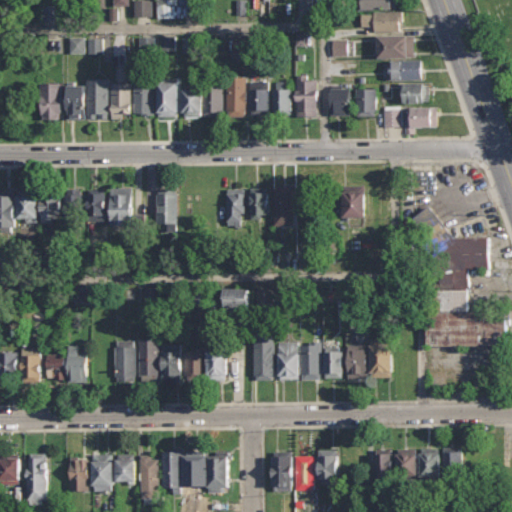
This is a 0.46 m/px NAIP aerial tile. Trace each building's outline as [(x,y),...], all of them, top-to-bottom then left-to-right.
[(154,0),(135,0),(135,16),(154,16),(154,0)] [(194,0),(192,0),(160,0),(160,17),(194,18),(194,0)] [(234,15),(234,0),(243,0),(244,15),(234,15)] [(361,0),(362,31),(404,30),(404,9),(396,9),(395,0),(361,0)] [(60,4),(44,4),(44,22),(60,22),(60,4)] [(416,57),(416,34),(377,34),(377,57),(416,57)] [(248,35),(234,35),(234,52),(248,52),(248,35)] [(71,52),(86,52),(86,36),(71,36),(71,52)] [(140,37),(140,54),(156,54),(156,37),(140,37)] [(161,37),(161,54),(177,53),(177,37),(161,37)] [(183,37),(183,54),(199,53),(199,37),(183,37)] [(330,54),(330,38),(344,37),(344,54),(330,54)] [(89,52),(103,52),(103,38),(89,38),(89,52)] [(424,79),(424,59),(390,59),(390,79),(424,79)] [(132,117),(132,67),(113,67),(113,117),(132,117)] [(297,117),(319,117),(319,75),(297,75),(297,117)] [(228,116),(248,116),(248,76),(228,76),(228,116)] [(110,118),(110,78),(89,78),(89,118),(110,118)] [(179,117),(179,80),(159,80),(159,117),(179,117)] [(270,80),(251,80),(251,116),(270,116),(270,80)] [(87,118),(86,81),(68,81),(69,118),(87,118)] [(292,81),(274,81),(274,115),(292,115),(292,81)] [(155,115),(155,82),(136,82),(136,115),(155,115)] [(63,83),(42,83),(42,117),(63,117),(63,83)] [(225,117),(225,83),(184,83),(184,117),(225,117)] [(431,83),(401,83),(401,102),(431,102),(431,83)] [(332,115),(353,115),(353,87),(332,87),(332,115)] [(357,116),(378,116),(378,88),(357,88),(357,116)] [(385,126),(402,126),(402,106),(385,106),(385,126)] [(410,107),(410,116),(406,116),(406,133),(416,133),(416,126),(440,126),(440,107),(410,107)] [(344,216),(366,216),(366,184),(344,184),(344,216)] [(295,186),(274,186),(274,224),(295,224),(295,186)] [(133,187),(111,187),(111,225),(133,225),(133,187)] [(270,187),(250,187),(250,216),(270,216),(270,187)] [(158,227),(179,227),(179,188),(158,188),(158,227)] [(246,188),(228,188),(228,225),(246,225),(246,188)] [(83,189),(66,189),(66,221),(83,221),(83,189)] [(89,221),(107,221),(107,189),(89,189),(89,221)] [(0,190),(0,230),(16,230),(16,190),(0,190)] [(19,190),(19,221),(39,221),(39,190),(19,190)] [(42,222),(63,222),(63,193),(42,193),(42,222)] [(441,220),(430,205),(412,218),(423,233),(441,220)] [(431,345),(506,345),(506,312),(469,312),(469,270),(490,270),(490,238),(431,238),(431,345)] [(72,302),(72,286),(85,286),(86,302),(72,302)] [(250,307),(250,288),(223,288),(223,307),(250,307)] [(275,304),(275,288),(257,288),(257,304),(275,304)] [(276,332),(254,332),(254,379),(276,379),(276,332)] [(116,381),(137,381),(137,339),(116,339),(116,381)] [(160,380),(160,339),(141,339),(141,380),(160,380)] [(209,379),(229,379),(229,339),(209,339),(209,379)] [(280,379),(302,378),(302,379),(322,378),(322,340),(279,341),(280,379)] [(371,377),(395,377),(395,341),(371,341),(371,377)] [(369,343),(347,343),(347,379),(369,379),(369,343)] [(89,382),(89,344),(69,344),(69,382),(89,382)] [(182,380),(182,344),(163,344),(163,380),(182,380)] [(325,377),(344,377),(344,345),(325,345),(325,377)] [(206,380),(206,347),(185,347),(185,380),(206,380)] [(42,348),(23,348),(23,375),(42,375),(42,348)] [(0,382),(19,382),(19,351),(0,351),(0,382)] [(66,353),(48,353),(48,378),(66,378),(66,353)] [(374,478),(393,478),(393,448),(374,448),(374,478)] [(418,448),(398,448),(398,476),(418,476),(418,448)] [(340,449),(319,449),(319,482),(340,482),(340,449)] [(424,478),(423,449),(439,449),(441,478),(424,478)] [(449,478),(448,450),(462,449),(464,477),(449,478)] [(185,483),(208,483),(208,488),(231,488),(231,451),(208,451),(208,450),(185,450),(185,483)] [(163,451),(163,492),(182,492),(182,451),(163,451)] [(273,490),(294,490),(294,451),(273,451),(273,490)] [(48,499),(48,452),(28,452),(28,499),(48,499)] [(94,490),(114,490),(114,453),(94,453),(94,490)] [(118,453),(118,482),(138,482),(138,453),(118,453)] [(21,454),(0,454),(0,483),(21,483),(21,454)] [(141,502),(160,502),(160,454),(141,454),(141,502)] [(90,455),(72,455),(72,490),(90,490),(90,455)] [(315,490),(315,455),(297,455),(297,490),(315,490)]
